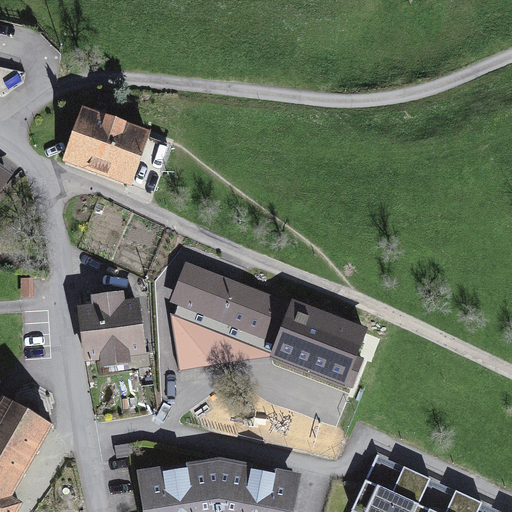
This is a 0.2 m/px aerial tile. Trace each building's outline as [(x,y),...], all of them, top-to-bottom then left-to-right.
[(148,135),(84,113),(67,161),(153,192),(169,149),(146,141),(148,135)] [(0,188),(9,176),(0,169),(0,188)] [(365,332),(186,267),(171,310),(181,314),(173,336),(216,352),(225,327),(276,346),(272,355),(347,382),(365,332)] [(92,304),(77,306),(83,363),(101,361),(102,368),(132,363),(132,357),(147,354),(141,299),(126,300),(125,292),(91,295),(92,304)] [(28,322),(30,349),(50,348),(49,320),(28,322)] [(54,428),(1,398),(0,398),(0,511),(19,511),(24,505),(14,498),(54,428)] [(217,460),(134,473),(139,511),(296,511),(303,480),(217,460)] [(395,499),(363,485),(350,511),(479,511),(482,506),(457,495),(449,511),(430,511),(420,507),(431,482),(407,471),(395,499)]
